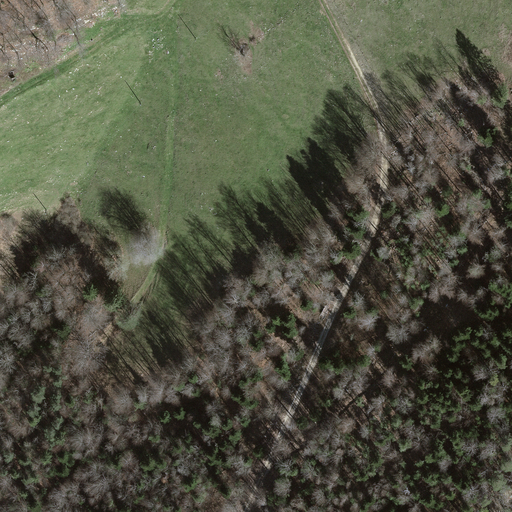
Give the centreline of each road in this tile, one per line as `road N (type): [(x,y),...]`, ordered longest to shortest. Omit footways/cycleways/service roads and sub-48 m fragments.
road 1 (track): [(0,100),(138,20),(164,22),(174,44),(159,257),(0,506)]
road 2 (track): [(243,511),(369,235),(383,176),(377,117),(320,0)]
road 3 (track): [(261,471),(417,332),(511,208)]
